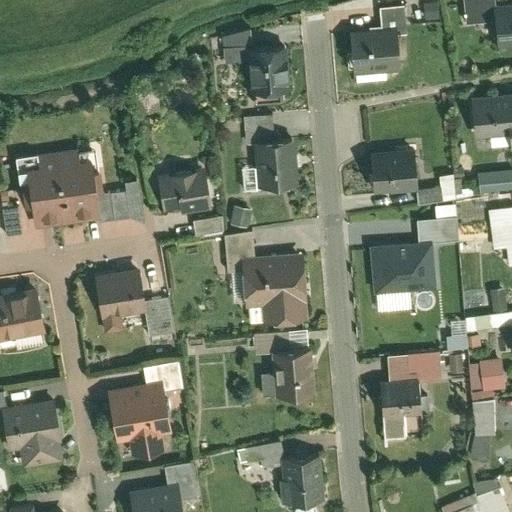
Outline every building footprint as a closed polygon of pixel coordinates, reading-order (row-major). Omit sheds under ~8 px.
[(460,0),(463,25),(493,22),(492,5),(491,0),(460,0)] [(511,3),(492,5),(493,22),(496,48),(511,46),(511,3)] [(395,28),(396,35),(403,35),(402,6),(377,6),(378,24),(364,25),(365,29),(395,28)] [(350,29),(352,73),(397,72),(396,35),(395,28),(365,29),(350,29)] [(246,46),(245,30),(221,32),(221,38),(217,39),(222,52),(223,61),(246,60),(245,46),(246,46)] [(286,90),(283,43),(246,46),(245,46),(246,60),(248,93),(286,90)] [(157,112),(154,88),(129,92),(133,116),(157,112)] [(511,90),(469,95),(473,137),(508,133),(509,149),(511,149),(511,90)] [(251,143),(271,141),(269,115),(241,117),(243,144),(251,143)] [(271,141),(251,143),(255,187),(296,184),(291,139),(271,141)] [(411,145),(369,149),(373,193),(415,189),(415,187),(411,145)] [(29,204),(32,228),(99,219),(96,195),(103,194),(103,193),(99,169),(93,170),(91,157),(77,159),(76,148),(37,153),(38,164),(24,166),(26,179),(19,179),(23,205),(29,204)] [(203,167),(157,172),(161,210),(175,208),(175,214),(208,210),(203,167)] [(511,185),(510,167),(475,171),(477,193),(511,189),(511,185)] [(437,185),(438,202),(452,201),(450,174),(436,175),(437,185)] [(103,194),(96,195),(99,219),(99,222),(111,220),(126,218),(141,216),(137,187),(136,180),(123,182),(124,189),(124,190),(103,193),(103,194)] [(437,185),(415,187),(415,189),(416,204),(438,202),(437,185)] [(21,233),(16,206),(1,209),(5,236),(21,233)] [(507,267),(511,266),(511,206),(484,209),(489,250),(505,249),(507,267)] [(245,230),(250,212),(230,207),(225,225),(245,230)] [(457,237),(455,214),(415,216),(418,238),(431,237),(431,240),(457,237)] [(219,215),(189,219),(192,238),(222,234),(219,215)] [(418,238),(369,242),(373,290),(435,285),(431,240),(431,237),(418,238)] [(301,253),(241,258),(245,307),(260,306),(262,323),(306,319),(301,253)] [(138,266),(91,274),(102,336),(121,332),(118,315),(143,311),(145,310),(143,298),(138,266)] [(0,339),(45,331),(36,284),(0,291),(0,339)] [(164,295),(143,298),(145,310),(143,311),(147,336),(170,332),(164,295)] [(509,321),(511,320),(511,311),(489,315),(490,329),(510,326),(509,321)] [(270,353),(307,350),(305,330),(254,334),(255,354),(270,353)] [(484,335),(464,337),(465,350),(485,349),(484,335)] [(449,349),(460,349),(459,338),(449,339),(449,342),(444,342),(445,348),(449,348),(449,349)] [(312,393),(309,350),(307,350),(270,353),(272,373),(260,374),(262,397),(312,393)] [(386,356),(388,381),(416,379),(416,382),(439,381),(438,353),(386,356)] [(462,373),(461,355),(447,356),(448,374),(462,373)] [(501,358),(478,361),(482,391),(504,389),(501,358)] [(140,366),(143,382),(161,379),(163,391),(181,388),(177,360),(140,366)] [(143,382),(105,389),(114,441),(125,439),(128,456),(164,450),(161,433),(170,432),(163,391),(161,379),(143,382)] [(379,382),(382,440),(401,438),(400,416),(418,415),(416,382),(416,379),(388,381),(379,382)] [(60,441),(51,398),(5,407),(0,407),(0,411),(3,427),(7,451),(17,449),(21,469),(59,461),(55,441),(60,441)] [(493,401),(471,403),(474,437),(493,435),(494,417),(493,401)] [(320,500),(318,455),(278,457),(280,502),(320,500)] [(166,467),(168,488),(182,486),(182,488),(194,487),(191,464),(166,467)] [(168,488),(129,492),(131,511),(184,511),(182,488),(182,486),(168,488)] [(471,507),(472,511),(506,511),(497,488),(473,498),(476,505),(471,507)] [(445,511),(457,511),(471,507),(476,505),(473,498),(472,495),(443,507),(445,511)]
